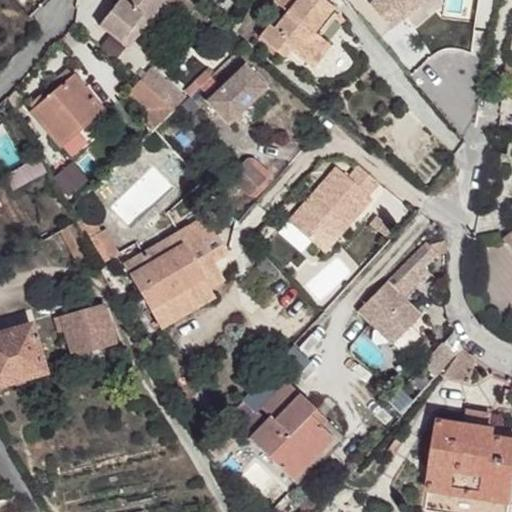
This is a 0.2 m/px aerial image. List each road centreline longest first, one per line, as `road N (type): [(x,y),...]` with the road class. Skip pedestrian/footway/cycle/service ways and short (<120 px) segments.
road 1 (unknown): [(249,225),(315,154),(334,148),(459,231)]
road 2 (residential): [(481,140),(455,273),(462,315),(483,341),(511,353)]
